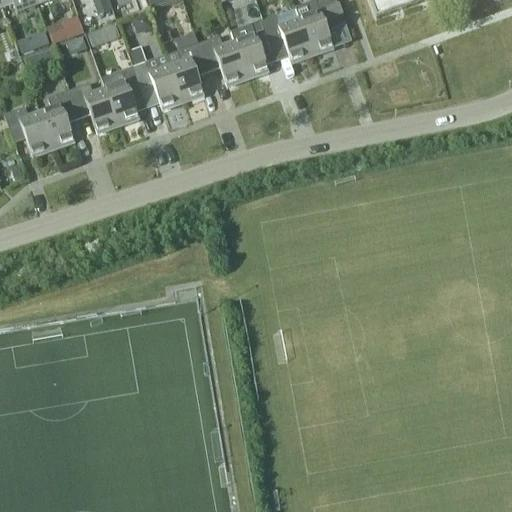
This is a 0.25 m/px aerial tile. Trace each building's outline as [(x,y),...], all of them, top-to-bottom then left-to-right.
[(15,16),(36,8),(33,0),(0,0),(0,9),(0,10),(12,6),(15,16)] [(104,0),(90,0),(93,8),(106,3),(104,0)] [(309,18),(298,22),(311,60),(332,52),(326,35),(345,28),(334,0),(313,0),(312,0),(314,6),(306,9),(309,18)] [(368,0),(376,21),(432,0),(368,0)] [(151,13),(134,20),(140,37),(157,30),(151,13)] [(282,44),(291,67),(311,60),(298,22),(277,30),(274,20),(262,24),(271,48),(282,44)] [(244,42),(233,46),(247,83),(268,76),(259,52),(271,48),(262,24),(241,32),(244,42)] [(46,34),(51,47),(62,43),(57,30),(46,34)] [(90,39),(86,40),(91,52),(103,48),(98,36),(90,39)] [(47,49),(43,37),(37,39),(41,51),(47,49)] [(226,91),(247,83),(233,46),(222,50),(218,40),(197,48),(206,72),(217,68),(226,91)] [(197,48),(165,60),(182,107),(203,99),(196,82),(195,77),(194,76),(206,72),(197,48)] [(129,55),(134,70),(146,65),(140,50),(129,55)] [(29,76),(55,66),(50,53),(24,62),(29,76)] [(164,60),(132,72),(141,95),(153,91),(154,94),(159,108),(161,114),(182,107),(164,60)] [(101,83),(105,92),(104,93),(117,130),(138,123),(130,99),(141,95),(132,72),(101,83)] [(117,130),(104,93),(92,97),(89,87),(68,95),(76,119),(88,115),(96,138),(117,130)] [(76,119),(68,95),(47,103),(50,112),(39,116),(52,154),(73,146),(65,123),(76,119)] [(32,161),(52,154),(39,116),(27,120),(24,111),(3,119),(11,142),(23,138),(32,161)]
